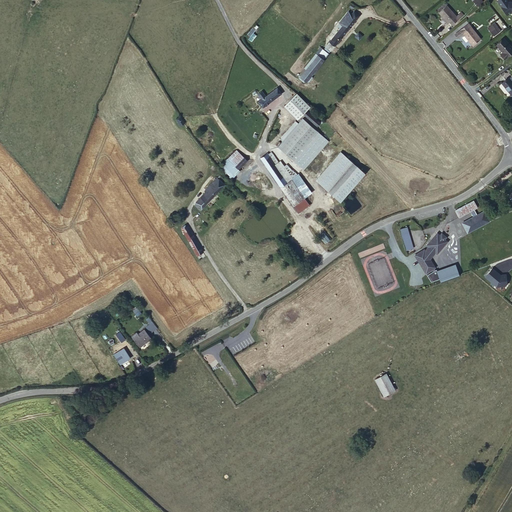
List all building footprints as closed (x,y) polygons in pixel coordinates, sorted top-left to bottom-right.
[(511,2),(508,2),(506,0),(499,0),(498,1),(507,16),(511,12),(511,2)] [(455,15),(446,4),(438,11),(442,16),(441,17),(446,23),(448,21),(451,23),(459,16),(457,13),(455,15)] [(325,46),(330,51),(331,51),(335,46),(360,16),(354,11),(351,15),(348,12),(338,23),(339,24),(337,27),(340,29),(325,46)] [(480,38),(468,22),(454,33),(457,37),(463,33),(472,44),(480,38)] [(496,31),(491,25),(488,27),(493,33),(496,31)] [(255,33),(260,28),(256,26),(249,36),(247,34),(244,38),(245,39),(246,39),(249,42),(250,41),(252,41),(253,43),(259,36),(255,33)] [(511,51),(511,48),(503,38),(496,45),(502,52),(500,54),(504,58),(511,51)] [(297,75),(299,77),(322,49),(320,47),(297,75)] [(305,82),(328,54),(323,50),(322,49),(299,77),(303,81),(305,82)] [(148,64),(143,58),(129,65),(132,71),(148,64)] [(511,82),(509,78),(503,84),(511,94),(511,93),(511,82)] [(258,102),(263,108),(282,94),(277,88),(266,96),(263,92),(259,95),(262,99),(258,102)] [(284,107),(298,120),(311,107),(297,94),(284,107)] [(186,124),(181,116),(176,120),(180,127),(186,124)] [(305,170),(329,141),(302,118),(277,147),(305,170)] [(340,151),(316,181),(342,202),(367,173),(340,151)] [(229,159),(236,166),(244,158),(238,152),(229,159)] [(268,153),(260,158),(298,213),(310,205),(305,198),(313,193),(299,173),(296,175),(288,163),(284,166),(281,161),(277,163),(272,156),(271,157),(268,153)] [(244,158),(236,166),(240,170),(248,162),(244,158)] [(208,191),(200,199),(196,203),(202,209),(225,187),(218,179),(207,189),(208,191)] [(200,262),(205,269),(210,265),(187,226),(181,229),(200,262)] [(406,227),(398,229),(401,240),(408,238),(406,227)] [(445,237),(441,233),(439,234),(437,233),(426,245),(429,247),(434,252),(442,243),(444,245),(447,241),(444,239),(445,237)] [(442,243),(434,252),(435,253),(436,253),(444,245),(442,243)] [(449,250),(444,245),(436,253),(435,253),(432,256),(438,261),(449,250)] [(434,252),(429,247),(424,252),(422,251),(420,253),(424,258),(428,259),(429,264),(431,263),(429,259),(432,256),(431,255),(434,252)] [(198,272),(205,269),(200,262),(194,265),(198,272)] [(509,280),(493,266),(485,277),(501,290),(509,280)] [(140,312),(137,308),(133,311),(137,317),(141,314),(140,312)] [(136,336),(132,339),(138,348),(149,340),(143,331),(136,336)] [(391,388),(382,370),(371,376),(380,394),(391,388)]
